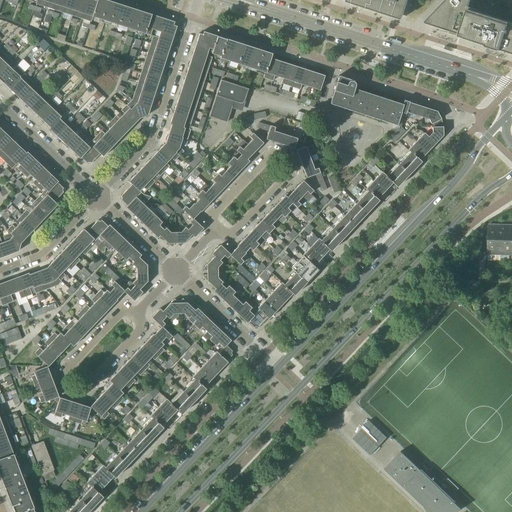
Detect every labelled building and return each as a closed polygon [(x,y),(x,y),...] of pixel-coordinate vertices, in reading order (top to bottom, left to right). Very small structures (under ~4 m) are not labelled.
[(47,0),(45,7),(54,10),(57,0),(47,0)] [(57,0),(54,10),(63,13),(67,0),(57,0)] [(67,0),(63,13),(72,16),(77,0),(67,0)] [(77,0),(72,16),(81,19),(87,0),(77,0)] [(91,16),(96,1),(92,0),(87,0),(81,19),(89,21),(91,16)] [(91,16),(104,20),(110,1),(106,0),(96,0),(96,1),(91,16)] [(346,0),(346,2),(362,7),(402,20),(407,0),(346,0)] [(511,0),(445,0),(423,23),(450,31),(449,33),(448,34),(457,36),(485,45),(484,46),(499,51),(500,49),(511,53),(511,0)] [(104,20),(117,25),(124,6),(110,1),(104,20)] [(117,25),(131,29),(137,10),(124,6),(117,25)] [(131,29),(143,33),(150,14),(137,10),(131,29)] [(152,29),(156,31),(160,18),(150,14),(143,33),(150,35),(152,29)] [(159,32),(158,37),(171,42),(176,26),(172,25),(174,22),(160,18),(156,31),(159,32)] [(203,31),(202,35),(208,48),(212,49),(211,54),(212,54),(218,36),(203,31)] [(199,34),(193,52),(206,56),(208,48),(202,35),(199,34)] [(152,36),(149,45),(168,51),(171,42),(158,37),(152,36)] [(271,54),(218,36),(212,54),(219,56),(219,58),(265,73),(270,58),(271,54)] [(149,45),(146,55),(165,60),(168,51),(149,45)] [(131,49),(128,58),(133,60),(136,51),(131,49)] [(193,52),(190,61),(208,67),(211,57),(206,56),(193,52)] [(146,55),(143,63),(162,69),(165,60),(146,55)] [(0,78),(10,68),(9,67),(8,66),(12,62),(5,56),(0,61),(0,78)] [(279,61),(270,58),(265,73),(263,78),(272,81),(274,76),(279,61)] [(190,61),(187,69),(205,75),(208,67),(190,61)] [(287,64),(279,61),(274,76),(282,78),(287,64)] [(143,63),(140,72),(159,78),(162,69),(143,63)] [(297,67),(287,64),(282,78),(281,84),(290,87),(297,67)] [(0,78),(0,80),(9,89),(23,73),(16,66),(12,69),(10,68),(0,78)] [(305,70),(297,67),(290,87),(299,89),(301,84),(305,70)] [(187,69),(184,78),(203,84),(205,75),(187,69)] [(305,70),(301,84),(310,87),(314,73),(305,70)] [(140,72),(137,81),(156,88),(159,78),(140,72)] [(9,89),(15,95),(30,80),(23,73),(9,89)] [(324,76),(314,73),(310,87),(319,90),(324,76)] [(401,127),(404,117),(409,103),(409,102),(403,100),(402,104),(353,89),(354,86),(354,85),(354,84),(354,83),(353,82),(353,81),(352,81),(352,80),(338,76),(337,80),(336,80),(334,86),(333,92),(331,97),(329,104),(334,105),(333,107),(343,111),(344,109),(401,127)] [(184,78),(182,86),(200,92),(203,84),(184,78)] [(15,95),(22,102),(37,86),(30,80),(15,95)] [(244,101),(244,100),(246,95),(248,89),(220,80),(208,117),(209,117),(227,123),(231,108),(232,107),(236,109),(238,103),(239,103),(240,103),(241,103),(242,103),(243,102),(244,101)] [(137,81),(134,91),(153,97),(156,88),(137,81)] [(22,102),(29,108),(43,93),(37,86),(22,102)] [(182,86),(179,95),(197,101),(200,92),(182,86)] [(97,91),(93,96),(97,100),(101,95),(97,91)] [(134,91),(132,99),(150,106),(153,97),(134,91)] [(43,93),(29,108),(36,115),(50,99),(43,93)] [(61,102),(58,100),(54,95),(50,99),(36,115),(43,121),(57,106),(61,102)] [(179,95),(176,103),(194,109),(197,101),(179,95)] [(132,99),(126,105),(139,118),(147,115),(150,106),(132,99)] [(176,103),(173,113),(191,119),(194,109),(176,103)] [(416,120),(418,121),(423,107),(409,103),(404,117),(411,119),(412,114),(417,116),(416,120)] [(124,114),(121,116),(132,126),(139,118),(126,105),(125,105),(120,110),(124,114)] [(49,128),(59,119),(60,117),(64,112),(57,106),(43,121),(49,128)] [(432,123),(433,125),(441,123),(440,119),(439,117),(441,116),(442,114),(441,113),(423,107),(418,121),(421,122),(423,117),(428,119),(430,124),(432,123)] [(98,111),(92,117),(96,121),(102,115),(98,111)] [(265,111),(252,114),(254,120),(266,117),(265,111)] [(307,115),(297,112),(295,119),(304,122),(307,115)] [(84,118),(82,116),(78,113),(75,117),(80,122),(84,118)] [(169,124),(171,125),(189,130),(189,129),(188,129),(189,127),(191,119),(173,113),(170,121),(169,124)] [(115,115),(110,120),(124,133),(132,126),(121,116),(119,119),(115,115)] [(48,129),(57,137),(70,123),(64,117),(61,121),(59,119),(49,128),(48,129)] [(86,120),(82,124),(86,128),(90,124),(86,120)] [(109,129),(107,131),(117,141),(124,133),(110,120),(106,125),(109,129)] [(270,140),(278,143),(281,133),(280,133),(273,131),(274,127),(270,125),(270,126),(258,122),(257,128),(268,132),(266,139),(267,140),(270,141),(270,140)] [(57,137),(64,143),(74,133),(77,130),(70,123),(57,137)] [(431,132),(428,136),(435,143),(446,132),(446,131),(446,130),(444,129),(442,129),(442,127),(441,123),(433,125),(433,127),(431,127),(431,132)] [(171,125),(168,133),(187,139),(189,130),(171,125)] [(401,127),(393,135),(397,139),(405,131),(401,127)] [(293,148),(295,148),(302,142),(296,140),(297,138),(288,135),(289,131),(281,129),(280,133),(281,133),(278,143),(284,145),(283,145),(286,146),(293,148)] [(101,131),(96,136),(110,149),(117,141),(107,131),(104,134),(101,131)] [(64,143),(72,151),(85,137),(79,132),(76,135),(74,133),(64,143)] [(0,137),(0,151),(12,140),(5,133),(0,137)] [(168,133),(165,143),(179,156),(183,151),(179,147),(182,138),(187,140),(187,139),(168,133)] [(251,139),(247,144),(254,151),(259,146),(261,144),(262,143),(252,133),(248,136),(251,139)] [(423,133),(415,141),(427,152),(435,143),(428,136),(423,133)] [(397,139),(393,135),(389,139),(393,143),(397,139)] [(96,136),(90,142),(89,162),(90,162),(90,163),(99,154),(102,156),(110,149),(96,136)] [(85,137),(72,151),(79,158),(80,157),(87,163),(89,162),(90,142),(85,137)] [(0,151),(0,157),(4,161),(18,146),(12,140),(0,151)] [(299,160),(302,166),(311,163),(305,146),(303,141),(302,142),(295,148),(296,150),(298,157),(299,160)] [(408,149),(410,151),(421,162),(422,160),(421,157),(427,152),(415,141),(408,149)] [(235,150),(240,155),(248,162),(250,159),(248,157),(254,151),(247,144),(244,142),(243,143),(245,145),(242,149),(239,146),(235,150)] [(165,143),(158,150),(168,160),(168,161),(171,164),(179,156),(165,143)] [(11,168),(15,164),(25,153),(18,146),(4,161),(11,168)] [(158,150),(150,158),(164,171),(169,166),(166,163),(168,161),(168,160),(158,150)] [(387,167),(382,172),(397,186),(402,181),(403,182),(405,180),(406,178),(406,177),(411,172),(412,172),(414,171),(415,169),(415,168),(415,167),(420,162),(421,162),(410,151),(391,171),(387,167)] [(16,168),(21,173),(34,159),(27,152),(25,153),(15,164),(17,163),(19,165),(16,168)] [(189,165),(193,169),(200,161),(203,158),(198,154),(196,152),(186,163),(189,165)] [(233,157),(230,160),(240,170),(243,167),(248,162),(240,155),(236,159),(233,157)] [(150,158),(143,166),(157,179),(159,177),(159,176),(164,171),(150,158)] [(29,174),(32,177),(42,166),(34,159),(21,173),(26,177),(29,174)] [(229,166),(225,170),(233,178),(237,173),(238,173),(237,172),(240,170),(230,160),(226,163),(229,166)] [(311,163),(302,166),(304,173),(305,176),(306,177),(315,174),(321,191),(326,189),(321,174),(320,174),(317,168),(314,169),(311,163)] [(189,165),(181,173),(185,177),(193,169),(189,165)] [(31,183),(36,187),(49,174),(42,166),(32,177),(34,179),(31,183)] [(143,166),(136,174),(150,186),(154,181),(157,179),(143,166)] [(217,173),(214,176),(225,186),(227,183),(233,178),(225,170),(220,176),(217,173)] [(381,172),(373,180),(384,191),(389,186),(390,186),(393,184),(395,186),(396,187),(397,187),(397,186),(382,172),(381,172)] [(36,187),(42,193),(43,191),(54,202),(63,192),(62,191),(62,189),(63,188),(56,182),(57,181),(49,174),(36,187)] [(128,181),(132,184),(142,194),(150,186),(136,174),(128,181)] [(339,191),(333,175),(328,177),(333,193),(339,191)] [(214,183),(209,187),(217,194),(221,189),(221,190),(225,186),(214,176),(211,180),(214,183)] [(14,184),(19,190),(23,185),(18,180),(14,184)] [(169,185),(166,188),(171,192),(174,189),(178,184),(173,180),(171,181),(172,182),(169,185)] [(367,190),(367,191),(378,201),(380,199),(379,196),(384,191),(373,180),(365,188),(367,190)] [(299,185),(295,189),(302,196),(306,191),(309,194),(313,190),(303,181),(301,183),(301,182),(299,184),(299,185)] [(125,207),(133,214),(146,201),(150,197),(142,194),(132,184),(120,196),(121,197),(121,199),(121,200),(127,206),(125,207)] [(201,190),(198,193),(208,203),(217,194),(209,187),(205,184),(204,185),(208,189),(204,192),(201,190)] [(21,191),(26,196),(27,196),(31,192),(25,187),(21,191)] [(286,194),(284,196),(291,203),(296,208),(299,205),(300,206),(306,200),(302,196),(295,189),(288,196),(286,194)] [(42,193),(35,199),(49,212),(57,204),(54,202),(43,191),(42,193)] [(367,191),(320,240),(331,250),(336,245),(337,245),(339,244),(340,242),(340,241),(345,236),(345,235),(346,236),(348,235),(349,232),(349,231),(359,220),(360,220),(361,221),(363,219),(364,217),(363,216),(364,216),(363,216),(368,210),(369,211),(369,210),(370,211),(372,210),(373,208),(372,207),(373,207),(372,206),(378,201),(367,191)] [(169,197),(171,199),(176,204),(180,199),(173,193),(169,197)] [(198,199),(193,204),(201,211),(208,203),(198,193),(195,196),(198,199)] [(279,201),(277,204),(287,214),(290,210),(287,208),(291,203),(284,196),(279,201)] [(21,201),(17,197),(12,202),(16,206),(21,201)] [(184,212),(191,219),(192,219),(200,211),(201,211),(193,204),(188,209),(185,206),(182,209),(176,204),(171,199),(169,197),(165,201),(180,216),(184,212)] [(34,207),(31,210),(42,220),(49,212),(35,199),(31,204),(34,207)] [(133,214),(141,222),(151,212),(148,209),(151,206),(146,201),(133,214)] [(160,207),(166,211),(169,208),(163,203),(160,207)] [(269,212),(276,219),(281,224),(288,216),(286,214),(287,214),(277,204),(274,207),(273,207),(269,212)] [(26,209),(21,215),(35,227),(42,220),(31,210),(29,213),(26,209)] [(141,222),(148,229),(158,219),(162,216),(156,211),(153,214),(151,212),(141,222)] [(263,218),(261,221),(271,230),(274,227),(271,224),(276,219),(269,212),(264,218),(263,218)] [(20,223),(17,225),(27,235),(35,227),(21,215),(16,219),(20,223)] [(157,237),(159,235),(165,228),(163,229),(158,225),(161,222),(158,219),(148,229),(157,237)] [(184,227),(184,228),(191,234),(193,236),(194,236),(194,237),(195,236),(202,229),(202,228),(202,227),(201,227),(192,219),(191,219),(189,222),(191,225),(187,229),(184,227)] [(97,220),(86,232),(101,247),(116,232),(109,225),(107,226),(101,220),(100,221),(98,221),(97,220)] [(257,224),(253,229),(264,239),(269,234),(268,234),(271,230),(261,221),(258,224),(257,224)] [(6,230),(10,233),(20,243),(27,235),(17,225),(14,228),(11,225),(6,230)] [(501,255),(504,255),(505,225),(490,225),(488,225),(488,254),(487,254),(487,255),(488,255),(488,254),(492,254),(492,255),(496,255),(500,255),(501,255)] [(165,228),(159,235),(171,247),(173,245),(173,243),(175,243),(175,232),(170,232),(165,228)] [(180,232),(175,232),(175,243),(177,243),(178,245),(179,246),(179,247),(180,246),(191,234),(184,228),(180,232)] [(83,229),(76,237),(89,250),(95,243),(97,248),(99,250),(101,247),(86,232),(83,229)] [(264,239),(253,229),(248,234),(245,237),(255,247),(257,245),(259,247),(265,241),(264,239)] [(116,232),(101,247),(99,250),(100,251),(104,252),(104,247),(108,250),(111,247),(114,250),(124,239),(116,232)] [(2,236),(4,242),(9,254),(18,251),(20,243),(10,233),(2,236)] [(76,237),(68,245),(78,254),(81,252),(84,255),(89,250),(76,237)] [(237,246),(237,247),(245,253),(245,252),(249,248),(252,250),(255,247),(245,237),(242,241),(237,246)] [(318,238),(310,247),(321,257),(326,252),(329,253),(331,251),(330,250),(331,250),(320,240),(318,238)] [(132,247),(124,239),(114,250),(117,252),(113,255),(119,260),(122,257),(132,247)] [(0,240),(0,257),(9,254),(4,242),(1,243),(0,240)] [(68,245),(61,252),(74,265),(79,260),(76,257),(78,254),(68,245)] [(212,254),(214,256),(221,263),(219,260),(224,256),(226,258),(229,255),(230,255),(220,246),(221,245),(220,245),(219,245),(219,246),(212,253),(211,254),(212,254)] [(140,255),(132,247),(122,257),(125,260),(128,257),(133,262),(131,264),(132,264),(138,257),(140,255)] [(237,247),(230,255),(229,255),(239,264),(235,268),(251,282),(254,278),(239,264),(243,261),(240,258),(245,253),(237,247)] [(306,251),(304,249),(300,254),(314,266),(316,263),(321,257),(310,247),(306,251)] [(477,258),(478,250),(466,250),(466,257),(477,258)] [(61,252),(54,260),(64,270),(67,267),(70,270),(74,265),(61,252)] [(300,254),(306,260),(294,272),(283,284),(294,295),(299,289),(300,289),(302,288),(303,288),(304,286),(303,285),(305,283),(308,280),(309,280),(311,279),(312,279),(311,279),(313,276),(312,276),(312,275),(317,270),(318,270),(317,269),(314,266),(300,254)] [(207,270),(207,273),(217,272),(217,267),(221,263),(214,256),(203,268),(202,269),(203,269),(204,270),(207,270)] [(93,262),(90,265),(94,269),(102,260),(99,257),(94,263),(93,262)] [(151,269),(138,257),(132,264),(136,268),(136,274),(146,273),(146,271),(149,271),(151,269)] [(54,260),(46,267),(60,280),(65,275),(62,272),(64,270),(54,260)] [(116,299),(124,291),(121,288),(117,284),(120,281),(121,280),(104,264),(100,268),(114,281),(106,289),(106,290),(116,299)] [(46,268),(39,271),(47,289),(57,285),(61,281),(60,280),(46,267),(46,268)] [(81,271),(83,273),(87,277),(90,274),(84,268),(81,271)] [(39,271),(28,274),(35,293),(47,289),(39,271)] [(203,277),(215,288),(224,279),(221,276),(221,272),(217,272),(207,273),(207,275),(205,275),(203,276),(203,277)] [(259,277),(264,282),(268,278),(268,276),(264,272),(259,277)] [(28,273),(18,276),(26,296),(31,294),(28,287),(32,286),(35,293),(28,274),(28,273)] [(147,275),(146,273),(136,274),(136,278),(131,283),(139,289),(151,277),(149,275),(147,275)] [(18,276),(9,280),(13,293),(17,291),(20,298),(26,296),(18,276)] [(213,291),(221,299),(231,288),(228,285),(225,288),(220,284),(225,279),(224,279),(215,288),(213,290),(213,291)] [(9,280),(0,283),(0,285),(7,303),(12,301),(10,294),(13,293),(9,280)] [(142,292),(139,289),(131,283),(129,281),(125,287),(126,288),(124,291),(133,301),(142,292)] [(281,282),(273,291),(285,301),(289,296),(292,297),(294,295),(283,284),(281,282)] [(74,295),(78,299),(84,293),(85,294),(86,293),(89,295),(91,292),(83,285),(80,288),(74,295)] [(221,299),(230,307),(239,296),(231,288),(221,299)] [(116,300),(116,299),(106,290),(103,293),(100,289),(95,295),(109,308),(116,300)] [(273,291),(265,300),(277,311),(277,310),(279,307),(285,301),(273,291)] [(102,315),(109,308),(95,295),(90,299),(94,303),(91,306),(102,315)] [(230,307),(238,314),(247,304),(239,296),(230,307)] [(178,317),(178,313),(178,303),(175,303),(175,300),(174,299),(162,311),(169,318),(168,318),(171,321),(178,317)] [(183,313),(188,318),(194,310),(188,304),(182,299),(181,299),(180,301),(180,303),(178,303),(178,313),(183,313)] [(255,313),(247,322),(254,328),(254,327),(257,327),(257,328),(258,327),(266,318),(267,318),(268,318),(273,313),(274,313),(277,311),(265,300),(260,304),(257,308),(258,309),(255,313)] [(47,306),(40,308),(42,313),(48,311),(56,308),(54,303),(52,304),(46,306),(47,306)] [(247,322),(255,313),(250,308),(251,307),(248,304),(247,304),(238,314),(246,322),(247,323),(247,322)] [(94,323),(102,315),(91,306),(89,308),(86,305),(80,310),(94,323)] [(166,316),(168,318),(169,318),(162,311),(160,309),(159,309),(159,308),(159,309),(158,309),(151,317),(151,316),(151,317),(151,318),(161,327),(164,324),(161,321),(166,316)] [(190,327),(192,329),(204,316),(197,309),(196,308),(196,309),(194,310),(188,318),(187,318),(193,324),(190,327)] [(87,331),(94,323),(80,310),(76,315),(79,318),(76,321),(87,331)] [(206,331),(206,332),(213,324),(204,316),(192,329),(195,331),(197,329),(203,334),(206,331)] [(13,318),(4,322),(6,327),(15,324),(13,318)] [(71,320),(66,326),(80,338),(87,331),(76,321),(74,323),(71,320)] [(208,339),(211,341),(220,331),(213,324),(206,332),(211,336),(208,339)] [(60,333),(59,333),(69,343),(72,346),(80,338),(66,326),(61,330),(65,333),(62,335),(60,333)] [(0,333),(0,339),(2,345),(21,338),(17,327),(0,333)] [(168,333),(161,327),(153,335),(163,344),(171,336),(183,347),(179,351),(182,354),(190,346),(172,329),(168,333)] [(218,343),(223,348),(225,345),(229,341),(230,341),(230,340),(229,340),(220,331),(211,341),(215,345),(218,343)] [(54,332),(48,338),(62,351),(69,343),(59,333),(57,335),(54,332)] [(163,344),(153,335),(153,334),(146,342),(159,355),(163,350),(160,347),(163,344)] [(47,346),(44,349),(55,358),(62,351),(48,338),(44,343),(47,346)] [(154,360),(159,355),(146,342),(138,349),(148,359),(151,357),(154,360)] [(196,343),(192,346),(201,355),(202,354),(204,352),(196,343)] [(215,353),(208,360),(220,371),(222,368),(222,367),(227,362),(226,361),(226,360),(232,355),(231,354),(231,352),(232,351),(225,345),(223,348),(220,351),(220,350),(217,353),(216,352),(215,353)] [(30,376),(32,383),(50,376),(46,366),(48,366),(55,358),(44,349),(42,351),(39,348),(34,353),(44,363),(41,366),(42,368),(33,371),(34,375),(30,376)] [(146,362),(148,359),(138,349),(131,357),(144,370),(149,365),(146,362)] [(174,354),(166,362),(170,366),(178,358),(174,354)] [(139,375),(144,370),(131,357),(123,365),(134,375),(136,372),(139,375)] [(208,360),(199,369),(211,379),(216,373),(216,374),(216,373),(217,374),(220,371),(208,360)] [(9,366),(13,377),(19,374),(15,365),(9,366)] [(131,377),(134,375),(123,365),(116,373),(130,385),(134,380),(131,377)] [(190,375),(194,378),(204,389),(205,389),(207,387),(206,384),(211,379),(199,369),(196,372),(194,371),(190,375)] [(125,390),(130,385),(116,373),(109,380),(112,383),(122,393),(119,390),(122,387),(125,390)] [(39,388),(40,391),(54,386),(50,376),(32,383),(35,389),(39,388)] [(194,378),(182,392),(192,401),(195,399),(196,399),(198,398),(199,398),(199,397),(200,395),(199,395),(199,394),(204,389),(194,378)] [(120,395),(122,393),(112,383),(104,391),(118,404),(123,399),(120,395)] [(52,399),(55,401),(58,397),(58,396),(54,386),(40,391),(42,395),(37,396),(40,403),(52,399)] [(113,409),(118,404),(104,391),(97,399),(107,408),(110,406),(113,409)] [(165,399),(176,409),(177,410),(180,413),(180,414),(181,413),(186,408),(187,408),(189,407),(190,407),(191,404),(190,404),(191,404),(190,404),(192,401),(182,392),(170,404),(165,399)] [(61,413),(65,415),(69,401),(59,397),(59,398),(58,397),(55,401),(57,403),(53,415),(60,418),(61,413)] [(105,411),(107,408),(97,399),(90,406),(90,407),(80,404),(74,422),(80,424),(82,420),(89,422),(91,416),(87,415),(89,411),(93,412),(94,410),(97,413),(96,414),(99,417),(100,416),(103,419),(108,414),(105,411)] [(165,399),(157,407),(168,418),(174,412),(174,413),(174,412),(177,410),(176,409),(165,399)] [(67,420),(74,422),(80,404),(69,401),(65,415),(68,416),(67,420)] [(152,417),(152,418),(162,427),(162,428),(164,426),(164,423),(168,418),(157,407),(150,415),(152,417)] [(152,418),(140,430),(150,440),(153,437),(154,438),(156,437),(157,437),(156,436),(158,434),(157,434),(157,433),(162,427),(152,418)] [(358,432),(352,439),(368,454),(370,456),(387,438),(374,426),(369,421),(358,432)] [(0,428),(0,438),(11,434),(8,425),(0,428)] [(49,429),(48,434),(55,437),(53,442),(76,449),(78,444),(92,449),(94,443),(49,429)] [(140,430),(128,443),(138,453),(144,447),(145,447),(147,446),(148,446),(149,444),(148,443),(148,442),(150,440),(140,430)] [(0,438),(0,448),(15,443),(11,434),(0,438)] [(0,448),(0,458),(18,452),(15,443),(0,448)] [(32,446),(44,480),(55,477),(42,443),(32,446)] [(128,443),(116,455),(126,465),(129,462),(130,462),(130,463),(132,462),(133,462),(133,461),(134,459),(133,458),(138,453),(128,443)] [(102,465),(115,477),(120,472),(121,472),(124,471),(125,468),(124,468),(124,467),(126,465),(116,455),(112,451),(109,455),(113,458),(104,467),(102,465)] [(385,469),(424,506),(427,511),(457,511),(463,509),(401,451),(385,469)] [(0,474),(18,468),(13,454),(18,452),(0,458),(0,474)] [(79,455),(48,488),(47,488),(51,492),(83,459),(79,455)] [(35,463),(32,456),(27,458),(30,465),(35,463)] [(102,465),(94,474),(105,484),(110,479),(113,479),(115,477),(102,465)] [(0,474),(0,476),(4,487),(23,480),(18,468),(0,474)] [(73,484),(78,479),(73,473),(67,479),(73,484)] [(94,474),(86,482),(98,493),(100,490),(101,490),(100,489),(105,484),(94,474)] [(4,487),(9,500),(28,493),(23,480),(4,487)] [(91,487),(79,499),(90,509),(92,506),(93,507),(93,506),(93,507),(96,506),(96,505),(97,503),(96,503),(97,503),(96,502),(101,497),(102,497),(101,497),(102,496),(101,496),(102,496),(101,496),(98,493),(86,482),(91,487)] [(46,493),(44,485),(38,487),(41,495),(46,493)] [(20,511),(32,508),(33,507),(28,493),(9,500),(13,511),(20,511)] [(67,511),(87,511),(88,511),(87,511),(90,509),(79,499),(67,511)]
